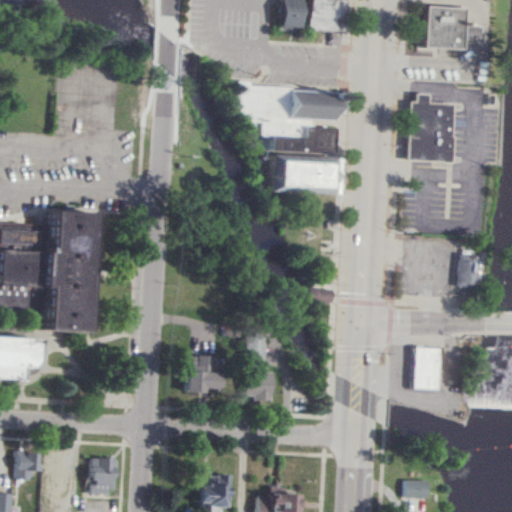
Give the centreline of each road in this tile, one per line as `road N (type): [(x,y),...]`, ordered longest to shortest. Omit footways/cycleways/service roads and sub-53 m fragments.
road 1 (residential): [(165,77),(139,511)]
road 2 (residential): [(354,438),(0,421)]
road 3 (primary): [(359,322),(370,0)]
road 4 (tertiary): [(483,324),(359,322)]
